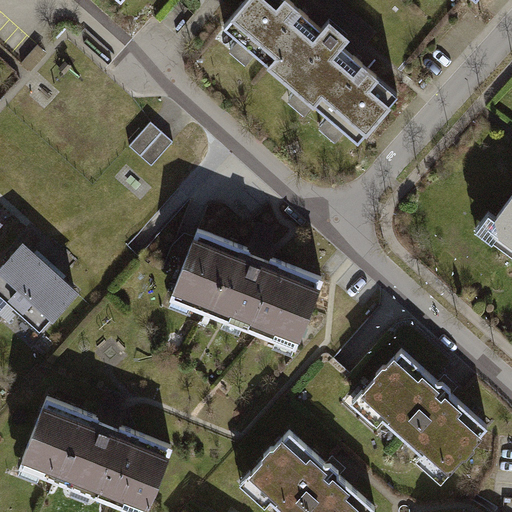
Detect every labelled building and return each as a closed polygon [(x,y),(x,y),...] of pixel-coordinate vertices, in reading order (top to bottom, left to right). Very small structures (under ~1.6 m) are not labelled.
[(345,129),(355,137),(395,89),(339,43),(346,34),(322,14),(314,23),(285,0),(245,0),(222,29),(234,38),(223,51),(246,69),(256,56),(287,82),(278,93),(301,111),(311,99),(325,110),(316,122),(336,139),(345,129)] [(386,28),(351,0),(326,0),(376,40),(386,28)] [(152,166),(176,137),(151,116),(127,144),(152,166)] [(511,182),(479,224),(511,249),(511,182)] [(199,228),(169,304),(294,352),(324,276),(252,248),(199,228)] [(42,256),(20,238),(0,261),(0,301),(9,309),(49,263),(42,256)] [(59,271),(49,263),(9,309),(39,335),(79,289),(59,271)] [(356,408),(448,485),(498,426),(450,386),(405,349),(356,408)] [(112,418),(52,393),(23,466),(135,511),(151,511),(179,445),(112,418)] [(279,511),(372,511),(376,507),(339,474),(288,429),(243,479),(279,511)]
